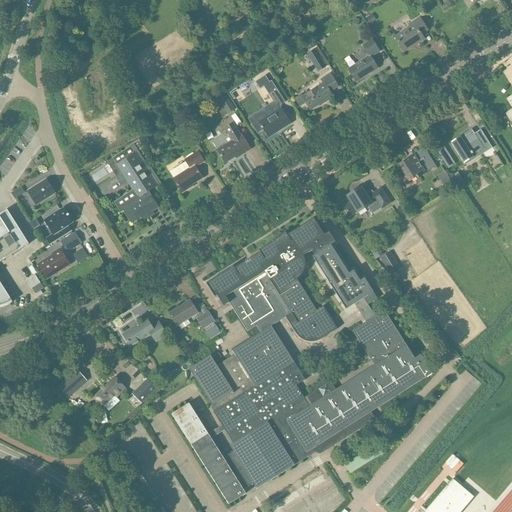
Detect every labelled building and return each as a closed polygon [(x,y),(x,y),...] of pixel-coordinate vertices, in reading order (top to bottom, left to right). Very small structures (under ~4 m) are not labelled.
[(412,20),(419,16),(414,7),(407,11),(408,13),(407,13),(411,20),(412,20)] [(373,14),(366,19),(370,25),(376,20),(373,14)] [(395,37),(399,44),(404,52),(405,52),(404,50),(416,43),(416,44),(424,39),(421,35),(427,31),(419,18),(414,21),(416,24),(395,37)] [(362,45),(367,53),(368,55),(348,68),(357,82),(369,75),(368,73),(376,68),(377,69),(378,69),(371,58),(379,52),(371,40),(362,45)] [(314,41),(307,45),(310,50),(317,46),(314,41)] [(318,55),(315,50),(308,55),(311,59),(318,55)] [(98,63),(95,64),(86,67),(87,72),(80,74),(90,110),(93,109),(95,116),(108,112),(106,105),(109,104),(98,63)] [(324,84),(303,97),(301,95),(295,99),(300,107),(306,103),(310,110),(322,103),(321,102),(325,100),(326,102),(333,97),(330,93),(338,87),(330,74),(321,80),(324,84)] [(265,76),(255,83),(260,90),(264,87),(269,95),(271,94),(275,101),(279,107),(279,106),(285,102),(277,90),(271,82),(270,83),(265,76)] [(225,113),(232,108),(227,100),(219,104),(225,113)] [(264,129),(269,138),(269,137),(268,136),(279,129),(280,131),(291,124),(281,108),(267,117),(265,113),(251,122),(256,130),(258,131),(261,131),(264,129)] [(222,130),(224,133),(212,141),(217,150),(226,163),(241,153),(242,155),(250,150),(241,134),(240,135),(233,124),(222,130)] [(462,137),(451,144),(457,152),(462,160),(464,164),(474,158),(471,154),(489,143),(486,138),(481,130),(474,134),(472,131),(472,132),(462,138),(462,137)] [(446,165),(452,161),(444,147),(438,152),(446,165)] [(435,165),(430,157),(425,149),(420,152),(419,151),(413,155),(413,156),(399,165),(410,182),(435,165)] [(205,162),(198,151),(184,160),(186,163),(171,172),(174,178),(173,179),(178,187),(178,186),(182,193),(190,188),(189,187),(202,178),(196,168),(205,162)] [(123,196),(114,202),(121,213),(124,211),(127,216),(132,223),(137,220),(138,221),(142,218),(143,219),(145,219),(143,217),(152,211),(153,212),(159,208),(148,192),(157,187),(156,186),(136,154),(117,165),(128,182),(133,190),(123,196)] [(46,180),(28,192),(36,205),(55,193),(46,180)] [(21,188),(11,194),(15,199),(24,194),(25,193),(21,188)] [(351,202),(344,207),(350,217),(368,206),(373,214),(390,203),(381,189),(367,197),(361,188),(348,196),(351,202)] [(64,208),(44,221),(53,235),(46,239),(50,245),(72,231),(68,226),(74,222),(64,208)] [(0,282),(0,263),(29,245),(8,212),(0,216),(0,303),(1,303),(3,303),(6,302),(8,301),(10,299),(11,301),(0,282)] [(36,219),(29,223),(34,230),(40,226),(36,219)] [(222,425),(222,426),(212,432),(209,434),(189,404),(172,415),(229,505),(241,497),(246,494),(244,490),(211,439),(225,430),(233,444),(230,446),(234,451),(227,455),(248,488),(254,484),(257,489),(316,452),(314,449),(329,439),(333,446),(334,447),(374,421),(375,418),(370,411),(379,405),(380,407),(433,374),(421,356),(415,359),(384,310),(376,316),(372,309),(369,304),(365,298),(359,288),(368,283),(363,274),(353,281),(331,246),(336,243),(329,232),(324,235),(314,219),(288,235),(286,233),(259,250),(260,252),(235,268),(234,266),(206,283),(215,298),(217,296),(220,300),(224,307),(229,303),(231,305),(233,309),(239,319),(248,332),(257,326),(261,333),(250,339),(232,351),(235,355),(224,361),(217,366),(211,356),(189,369),(212,406),(218,403),(221,407),(213,412),(216,416),(222,425)] [(74,234),(61,242),(67,252),(81,244),(74,234)] [(376,244),(369,249),(375,259),(383,255),(379,249),(376,244)] [(83,248),(72,254),(78,263),(89,257),(83,248)] [(38,265),(41,271),(47,279),(70,265),(60,249),(52,254),(53,255),(38,265)] [(401,269),(390,252),(380,258),(391,275),(401,269)] [(33,288),(41,283),(36,275),(28,281),(33,288)] [(198,313),(190,300),(169,314),(177,326),(198,313)] [(209,312),(197,319),(203,329),(207,334),(210,340),(221,333),(214,322),(215,322),(209,312)] [(166,334),(163,329),(157,320),(157,321),(158,323),(152,327),(147,320),(123,335),(130,345),(152,332),(157,340),(166,334)] [(218,353),(213,356),(217,361),(222,358),(218,353)] [(77,369),(54,390),(64,401),(87,381),(77,369)] [(151,373),(150,380),(157,382),(158,375),(151,373)] [(101,390),(95,396),(102,404),(103,405),(109,412),(115,406),(120,401),(116,396),(124,387),(122,385),(115,377),(105,387),(101,390)] [(156,389),(149,382),(147,380),(133,394),(141,403),(156,389)] [(86,417),(83,417),(82,423),(86,423),(86,425),(95,425),(95,414),(86,414),(86,417)] [(369,449),(344,464),(350,474),(375,458),(383,453),(377,444),(369,449)] [(322,474),(269,507),(271,511),(282,511),(282,510),(327,482),(322,474)] [(426,510),(424,511),(461,511),(473,498),(452,480),(450,482),(448,485),(426,510)]
